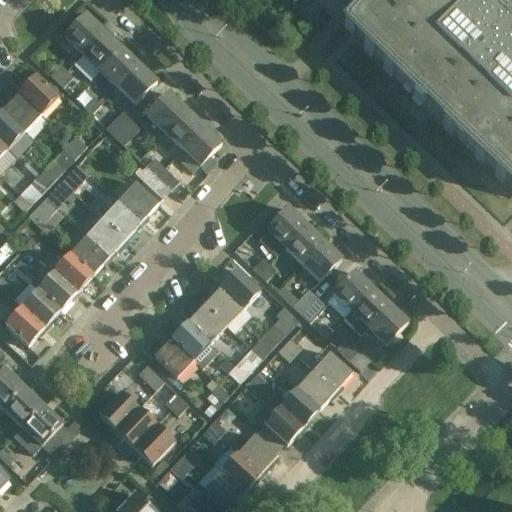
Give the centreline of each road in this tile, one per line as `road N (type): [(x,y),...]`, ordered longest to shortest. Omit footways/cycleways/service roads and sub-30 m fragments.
road 1 (secondary): [(166,0),(195,44),(511,340)]
road 2 (secondary): [(511,301),(196,0)]
road 3 (residential): [(115,359),(96,334),(261,147)]
road 4 (residential): [(264,511),(439,318)]
road 5 (residential): [(396,509),(500,397),(503,379),(439,318)]
road 6 (residential): [(439,318),(261,147)]
road 7 (residential): [(261,147),(107,0)]
